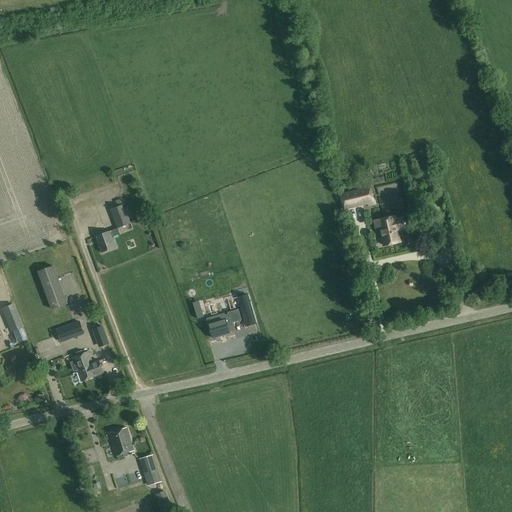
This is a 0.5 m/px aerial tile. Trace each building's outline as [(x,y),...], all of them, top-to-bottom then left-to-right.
[(373,198),(371,187),(370,186),(339,194),(343,210),(369,204),(370,207),(376,205),(375,198),(373,198)] [(117,228),(118,228),(131,223),(121,199),(116,201),(118,207),(110,210),(117,228)] [(379,227),(383,245),(400,241),(398,231),(406,229),(403,217),(396,218),(395,216),(374,221),(376,228),(379,227)] [(117,228),(96,237),(102,253),(116,248),(112,238),(120,234),(118,228),(117,228)] [(67,304),(53,266),(38,272),(52,310),(67,304)] [(256,324),(247,295),(238,297),(246,326),(256,324)] [(193,303),(197,319),(204,317),(199,301),(193,303)] [(21,327),(12,304),(3,308),(12,331),(21,327)] [(234,330),(231,323),(241,320),(238,310),(228,313),(229,315),(224,316),(224,314),(207,319),(213,338),(229,334),(229,331),(234,330)] [(79,322),(57,330),(61,342),(84,333),(79,322)] [(99,347),(101,347),(109,344),(102,326),(93,330),(99,347)] [(248,338),(253,353),(259,351),(254,336),(248,338)] [(72,357),(74,362),(71,363),(74,371),(77,370),(81,382),(97,376),(97,375),(103,373),(99,360),(92,363),(88,351),(83,353),(82,351),(76,353),(77,356),(72,357)] [(134,453),(134,451),(127,428),(109,433),(116,456),(130,452),(130,454),(134,453)] [(161,482),(153,455),(141,459),(149,486),(161,482)] [(171,503),(166,491),(156,495),(161,507),(171,503)]
